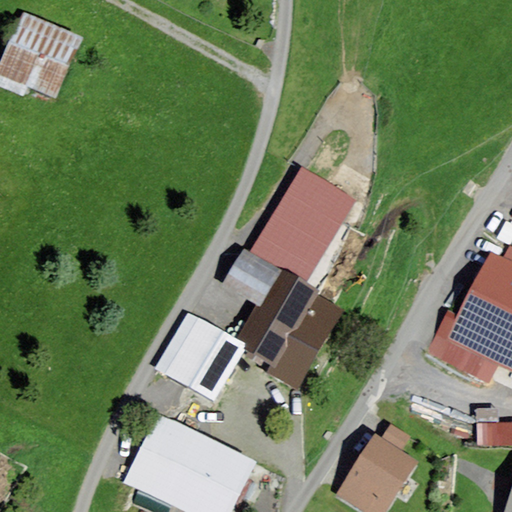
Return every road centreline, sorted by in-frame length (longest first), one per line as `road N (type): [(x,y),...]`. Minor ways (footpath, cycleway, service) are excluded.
road 1 (residential): [(80,511),(110,434),(232,212),(264,135),(284,0)]
road 2 (unclassified): [(301,511),(511,159)]
road 3 (track): [(121,0),(274,90)]
